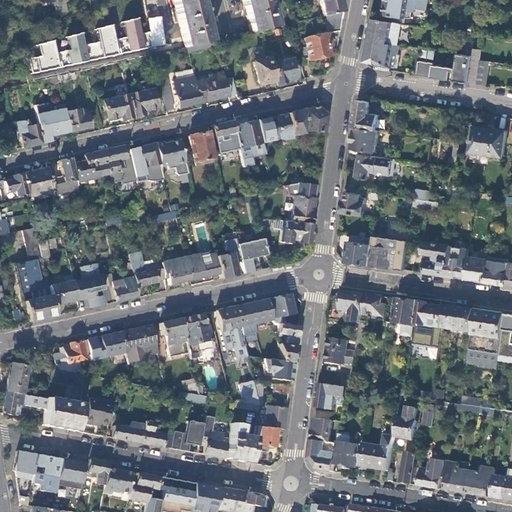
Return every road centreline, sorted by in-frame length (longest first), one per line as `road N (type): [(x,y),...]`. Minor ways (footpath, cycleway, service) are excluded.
road 1 (residential): [(345,85),(0,163)]
road 2 (tertiary): [(320,271),(0,341)]
road 3 (residential): [(0,434),(291,483)]
road 4 (residential): [(320,271),(291,483)]
road 5 (tertiary): [(320,271),(511,298)]
road 6 (residential): [(291,483),(480,511)]
road 7 (residential): [(345,85),(320,271)]
road 8 (residential): [(511,105),(345,85)]
